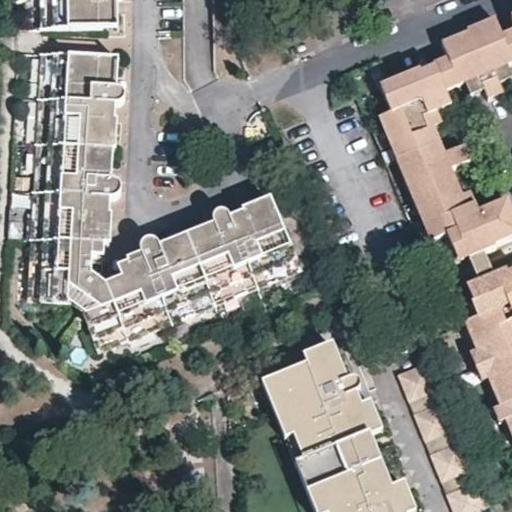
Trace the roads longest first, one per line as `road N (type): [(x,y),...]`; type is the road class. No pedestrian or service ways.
road 1 (residential): [(147,0),(141,196),(158,213),(234,185),(223,111),(306,72)]
road 2 (residential): [(397,307),(306,72)]
road 3 (residential): [(306,72),(487,0)]
